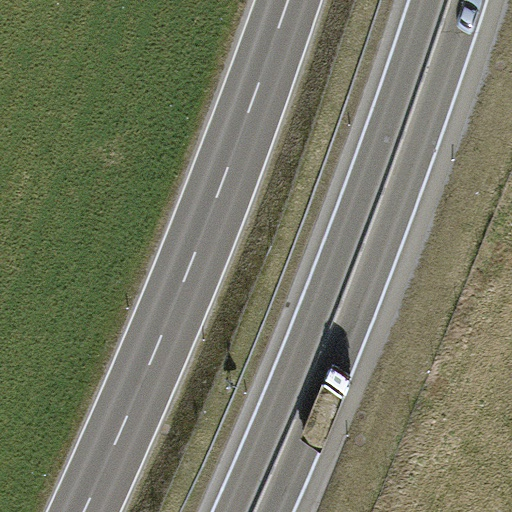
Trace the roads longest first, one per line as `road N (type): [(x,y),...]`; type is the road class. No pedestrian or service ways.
road 1 (primary): [(86,511),(225,181),(290,0)]
road 2 (trunk): [(429,0),(370,174),(232,511)]
road 3 (trunk): [(276,511),(355,325),(471,0)]
